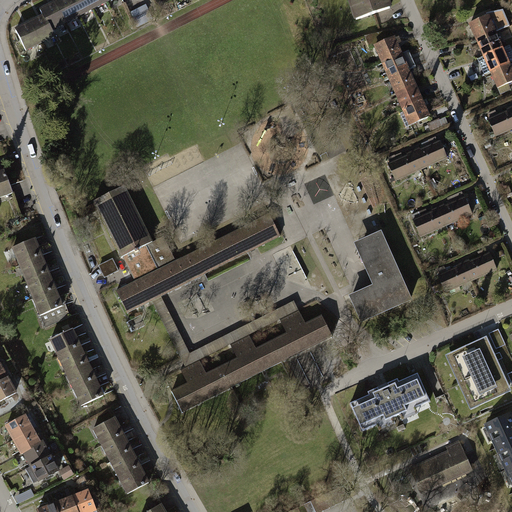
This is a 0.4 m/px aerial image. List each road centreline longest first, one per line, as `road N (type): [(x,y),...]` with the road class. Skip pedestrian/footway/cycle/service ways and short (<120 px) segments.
road 1 (residential): [(0,71),(81,292),(191,511)]
road 2 (residential): [(406,0),(511,233)]
road 3 (residential): [(335,385),(511,308)]
